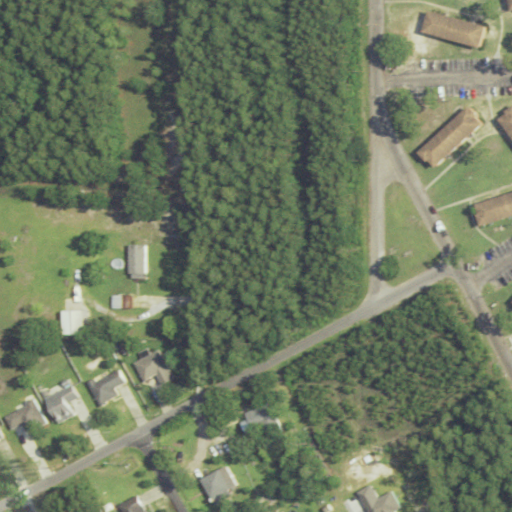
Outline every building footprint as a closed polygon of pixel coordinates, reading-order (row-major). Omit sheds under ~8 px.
[(511,11),(511,0),(502,0),(505,13),(511,11)] [(424,28),(430,6),(488,23),(482,45),(424,28)] [(430,157),(428,159),(420,149),(471,102),(480,112),(478,114),(485,121),(437,165),(430,157)] [(511,132),(500,116),(509,110),(507,108),(511,104),(511,132)] [(511,213),(482,223),(478,212),(480,211),(477,201),(511,189),(511,213)] [(138,270),(130,270),(130,242),(135,242),(135,241),(141,241),(141,242),(146,242),(146,273),(138,274),(138,270)] [(115,306),(115,293),(132,293),(132,306),(115,306)] [(64,307),(83,307),(84,330),(64,331),(64,307)] [(118,343),(124,340),(129,349),(123,352),(118,343)] [(162,383),(156,372),(144,379),(134,361),(159,347),(174,376),(162,383)] [(107,401),(101,405),(87,380),(95,376),(97,379),(119,367),(126,380),(115,386),(119,392),(106,399),(107,401)] [(76,413),(59,421),(42,390),(47,387),(51,394),(66,385),(66,384),(65,385),(62,379),(68,376),(71,382),(70,382),(71,383),(73,382),(79,395),(69,401),(76,413)] [(23,422),(12,428),(6,415),(28,404),(26,400),(34,396),(47,420),(27,430),(23,422)] [(246,412),(270,401),(283,429),(269,436),(264,424),(254,429),(246,412)] [(202,479),(228,465),(244,497),(219,510),(202,479)] [(299,476),(301,466),(307,467),(304,478),(299,476)] [(381,498),(375,485),(361,491),(371,511),(400,511),(404,510),(395,491),(381,498)] [(123,511),(119,503),(138,493),(145,506),(144,507),(146,511),(123,511)] [(103,504),(109,501),(112,507),(106,510),(103,504)]
